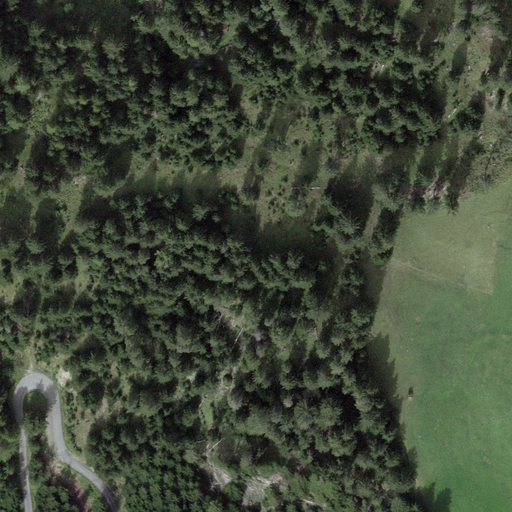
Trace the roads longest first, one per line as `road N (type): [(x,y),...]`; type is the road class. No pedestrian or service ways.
road 1 (track): [(29,380),(39,289),(106,148),(174,109),(201,59),(278,0)]
road 2 (unclassified): [(28,511),(17,403),(22,384),(34,379),(52,395),(60,453),(100,486),(115,511)]
